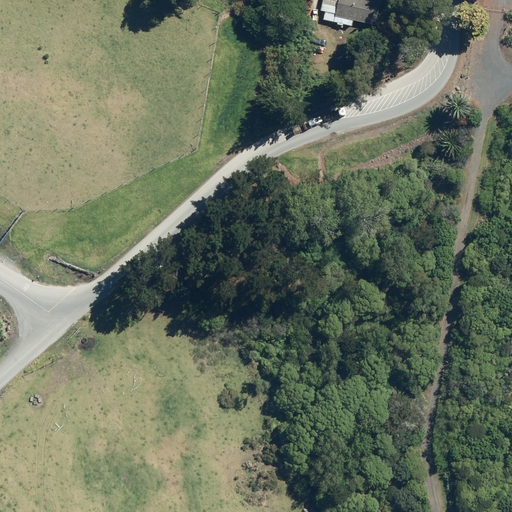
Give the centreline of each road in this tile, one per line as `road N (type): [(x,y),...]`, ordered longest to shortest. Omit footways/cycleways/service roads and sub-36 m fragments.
road 1 (unclassified): [(451,0),(448,50),(440,57),(239,148),(56,321)]
road 2 (track): [(498,0),(481,68),(432,424),(439,511)]
